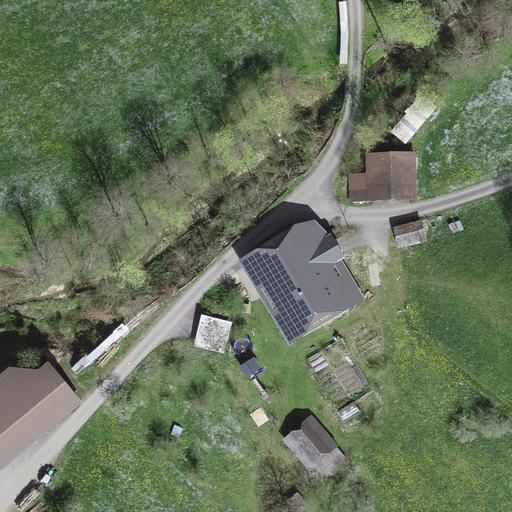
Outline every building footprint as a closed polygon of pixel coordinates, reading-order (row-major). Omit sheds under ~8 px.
[(412,95),(396,133),(414,141),(431,103),(412,95)] [(411,196),(410,154),(372,156),(373,176),(353,176),(353,198),(411,196)] [(401,244),(425,238),(421,223),(397,230),(401,244)] [(258,286),(267,281),(294,326),(353,290),(327,246),(332,242),(315,226),(293,231),(252,255),(253,257),(244,262),(258,286)] [(224,348),(230,323),(204,318),(199,342),(224,348)] [(0,456),(70,399),(51,375),(10,371),(0,378),(0,456)] [(311,465),(327,481),(348,461),(314,427),(297,444),(315,461),(311,465)]
